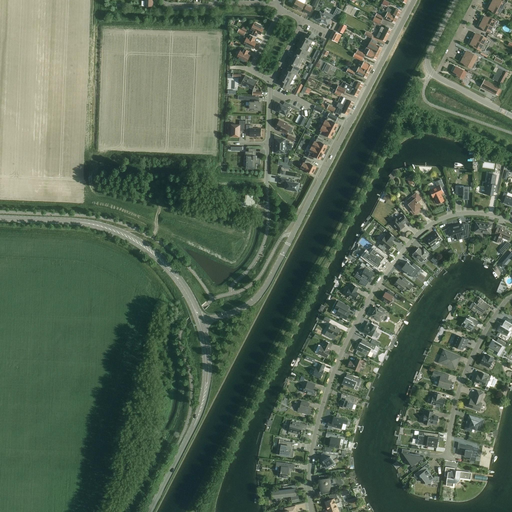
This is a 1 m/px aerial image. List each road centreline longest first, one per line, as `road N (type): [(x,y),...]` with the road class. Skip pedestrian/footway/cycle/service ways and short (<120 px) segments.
road 1 (residential): [(311,511),(314,426),(336,363),(391,265),(413,237),(447,216),(482,213),(511,223)]
road 2 (tertiary): [(200,322),(238,310),(266,286),(412,0)]
road 3 (tertiary): [(200,322),(171,270),(137,241),(99,225),(0,217)]
road 4 (residential): [(447,457),(468,358),(511,297)]
